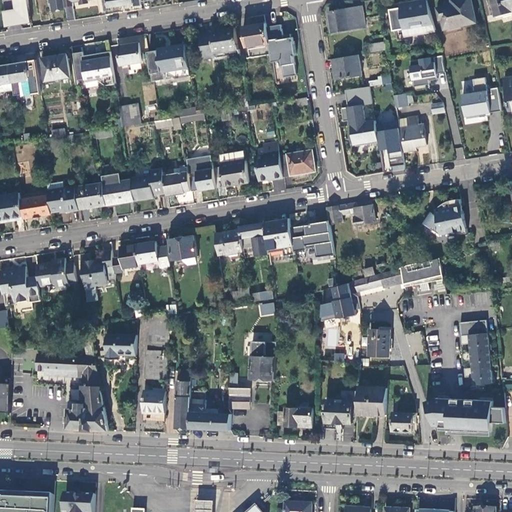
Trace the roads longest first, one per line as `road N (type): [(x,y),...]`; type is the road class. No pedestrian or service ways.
road 1 (secondary): [(511,456),(0,436)]
road 2 (residential): [(0,248),(337,193)]
road 3 (secondary): [(0,462),(331,479)]
road 4 (residential): [(276,0),(0,45)]
road 5 (residential): [(303,0),(337,193)]
road 6 (secondary): [(331,479),(511,486)]
road 7 (residential): [(337,193),(511,166)]
